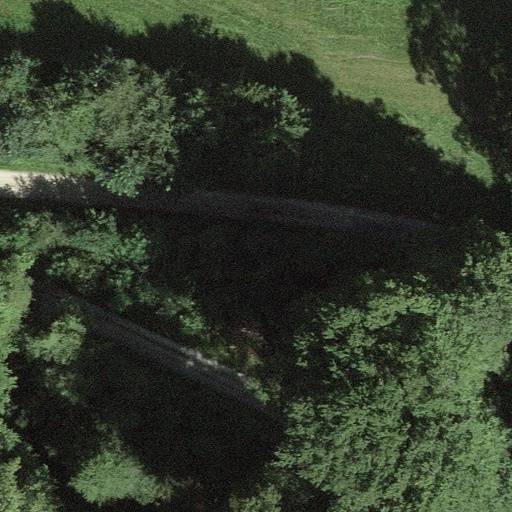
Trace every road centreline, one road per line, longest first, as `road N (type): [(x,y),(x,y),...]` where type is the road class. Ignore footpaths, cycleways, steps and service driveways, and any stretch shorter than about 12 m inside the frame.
road 1 (track): [(0,196),(230,195),(419,222),(511,253)]
road 2 (track): [(0,252),(46,267),(289,390),(369,473),(392,511)]
